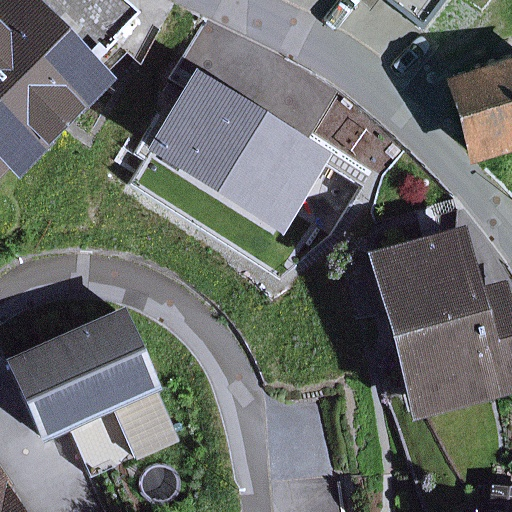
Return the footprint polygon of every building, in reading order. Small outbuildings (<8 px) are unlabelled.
[(127,0),(15,0),(0,16),(0,141),(28,171),(162,36),(127,0)] [(134,127),(280,221),(335,135),(190,41),(134,127)] [(511,60),(462,73),(483,157),(511,149),(511,60)] [(511,278),(498,282),(484,221),(388,243),(427,411),(511,391),(511,278)] [(149,311),(24,362),(56,439),(181,387),(149,311)] [(0,511),(25,511),(0,471),(0,511)]
